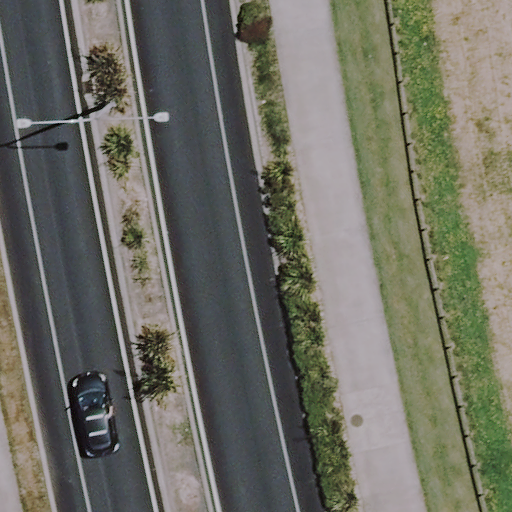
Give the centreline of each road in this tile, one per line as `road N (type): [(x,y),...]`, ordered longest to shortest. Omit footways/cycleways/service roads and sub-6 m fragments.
road 1 (primary): [(147,511),(91,312),(46,0)]
road 2 (primary): [(222,0),(312,511)]
